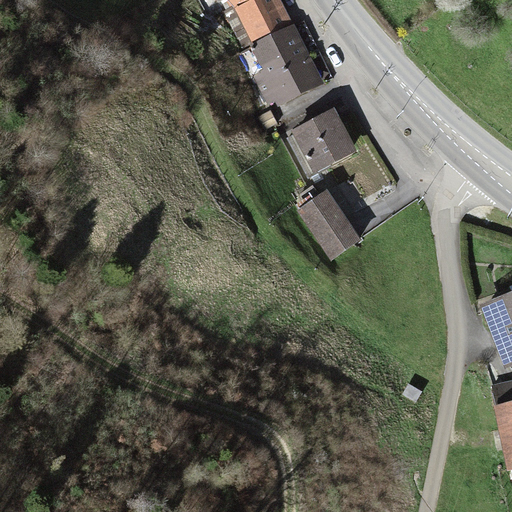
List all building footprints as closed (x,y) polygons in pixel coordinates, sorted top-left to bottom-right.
[(224,0),(251,48),(289,27),(274,0),(224,0)] [(320,83),(289,27),(251,48),(265,73),(254,79),(268,104),(279,98),(282,104),(320,83)] [(332,112),(293,133),(314,173),(353,152),(332,112)] [(355,239),(325,195),(298,213),(328,258),(355,239)] [(511,294),(480,308),(505,367),(511,364),(511,294)] [(511,468),(511,408),(494,413),(503,451),(493,454),(497,471),(511,468)]
